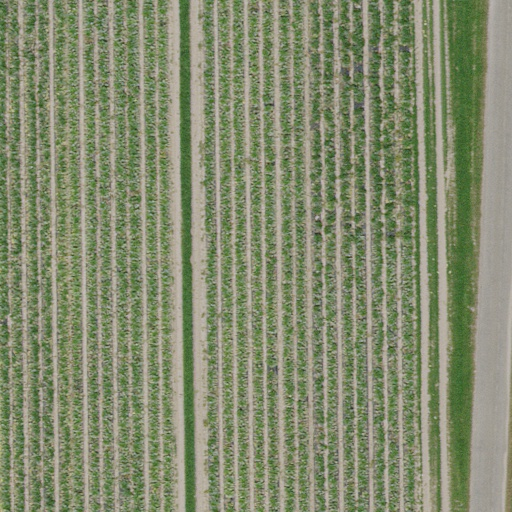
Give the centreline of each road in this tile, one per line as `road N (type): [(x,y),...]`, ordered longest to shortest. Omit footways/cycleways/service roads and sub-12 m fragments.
road 1 (track): [(468,511),(486,0)]
road 2 (unclassified): [(489,511),(506,0)]
